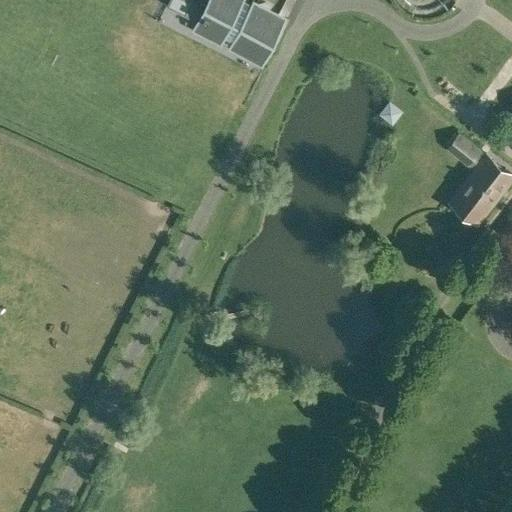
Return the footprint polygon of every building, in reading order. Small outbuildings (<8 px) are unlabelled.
[(262,52),(278,20),(239,0),(199,0),(212,6),(209,12),(207,11),(204,16),(206,17),(203,22),(262,52)] [(511,122),(501,136),(511,144),(511,122)] [(459,130),(446,147),(470,167),(483,150),(459,130)] [(511,177),(511,172),(487,154),(454,197),(481,218),(511,177)] [(511,217),(502,230),(511,238),(511,217)]
